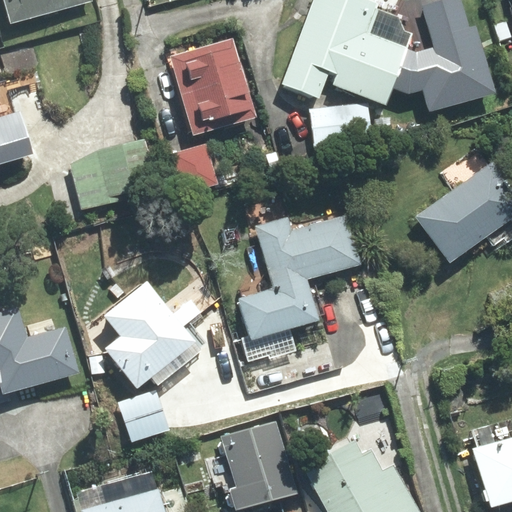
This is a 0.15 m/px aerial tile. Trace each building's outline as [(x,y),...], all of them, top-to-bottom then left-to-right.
[(1,0),(8,20),(78,0),(1,0)] [(412,18),(360,0),(317,0),(285,90),(313,99),(319,82),(381,104),(412,18)] [(234,38),(172,56),(194,132),(256,114),(234,38)] [(362,107),(309,115),(314,146),(367,138),(362,107)] [(0,160),(32,152),(24,124),(0,130),(0,160)] [(206,147),(175,156),(186,193),(217,184),(206,147)] [(146,149),(70,168),(81,212),(157,193),(146,149)] [(511,188),(494,164),(421,218),(452,260),(511,215),(511,188)] [(244,299),(253,333),(315,316),(304,277),(358,262),(345,218),(291,233),(288,222),(254,231),(271,292),(244,299)] [(192,341),(149,288),(110,320),(123,336),(111,346),(141,382),(192,341)] [(17,314),(0,318),(0,367),(1,368),(6,385),(35,377),(17,314)] [(156,395),(121,406),(131,438),(167,427),(156,395)] [(295,492),(275,425),(228,439),(242,486),(234,489),(240,508),(295,492)] [(511,441),(474,453),(489,503),(511,496),(511,441)] [(356,444),(308,470),(331,511),(418,511),(394,469),(383,475),(371,454),(363,458),(356,444)] [(164,511),(159,492),(86,511),(164,511)]
